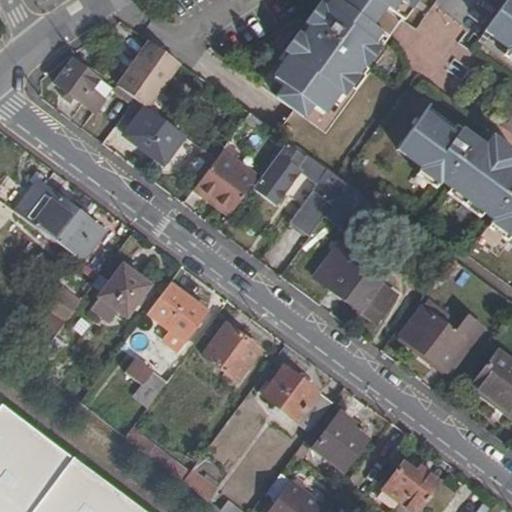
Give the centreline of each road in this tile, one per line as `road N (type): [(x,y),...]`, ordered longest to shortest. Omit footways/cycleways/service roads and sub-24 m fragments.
road 1 (residential): [(511,485),(0,101)]
road 2 (residential): [(323,148),(186,45),(160,0)]
